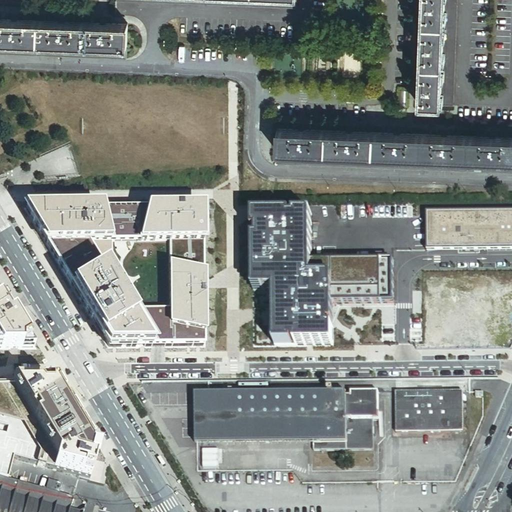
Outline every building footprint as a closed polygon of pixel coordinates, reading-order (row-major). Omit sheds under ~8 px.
[(455,0),(422,0),(420,104),(453,105),(455,0)] [(320,10),(311,10),(310,19),(320,19),(320,10)] [(127,24),(0,19),(0,53),(125,58),(127,24)] [(511,138),(277,129),(276,163),(511,172),(511,138)] [(511,343),(511,205),(253,203),(255,347),(511,345),(511,343)] [(108,349),(204,348),(203,208),(25,210),(108,349)] [(0,293),(0,349),(33,349),(0,293)] [(0,384),(0,477),(7,480),(7,479),(13,459),(89,479),(96,453),(54,384),(0,384)] [(195,447),(314,444),(314,452),(373,451),(372,398),(345,398),(345,394),(334,394),(333,391),(328,391),(328,394),(196,396),(195,447)] [(462,393),(396,394),(397,433),(463,432),(462,393)] [(77,511),(70,510),(73,498),(58,494),(61,485),(47,481),(45,490),(7,479),(7,480),(0,477),(0,511),(77,511)]
